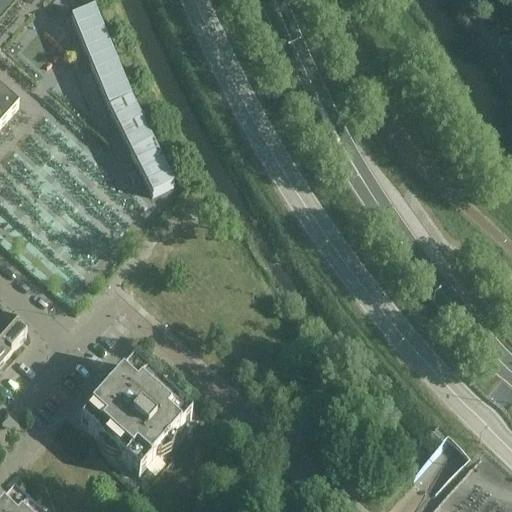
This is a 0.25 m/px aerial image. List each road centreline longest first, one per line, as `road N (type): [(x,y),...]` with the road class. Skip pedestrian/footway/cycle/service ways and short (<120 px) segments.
road 1 (secondary): [(511,375),(361,184)]
road 2 (secondary): [(252,0),(340,164),(361,184)]
road 3 (secondary): [(361,184),(281,0)]
